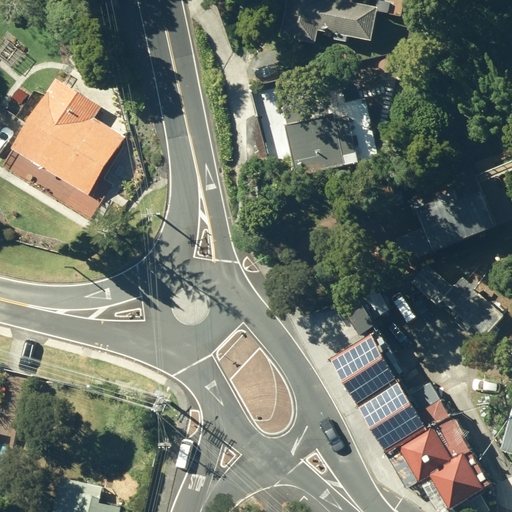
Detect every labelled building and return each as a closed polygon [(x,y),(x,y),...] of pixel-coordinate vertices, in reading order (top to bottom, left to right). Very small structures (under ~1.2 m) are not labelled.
[(265,24),(270,0),(245,0),(241,18),(265,24)] [(289,0),(281,39),(318,47),(321,33),(374,45),(382,10),(335,0),(289,0)] [(24,80),(0,60),(0,104),(3,106),(24,80)] [(13,151),(91,198),(127,140),(96,121),(103,108),(58,82),(13,151)] [(15,100),(24,106),(31,96),(21,90),(15,100)] [(288,129),(301,180),(360,166),(349,121),(337,124),(336,118),(288,129)] [(400,242),(410,267),(499,232),(485,195),(460,204),(457,197),(421,211),(429,232),(400,242)] [(446,305),(487,343),(510,319),(484,295),(496,280),(478,264),(454,290),(429,268),(413,285),(441,311),(446,305)] [(355,316),(367,332),(394,310),(382,295),(355,316)] [(421,480),(440,511),(455,511),(492,490),(464,442),(467,440),(459,426),(455,428),(442,407),(421,420),(376,339),(332,362),(407,489),(421,480)] [(511,425),(503,453),(511,456),(511,425)] [(122,511),(124,509),(102,504),(105,489),(62,478),(54,511),(122,511)]
